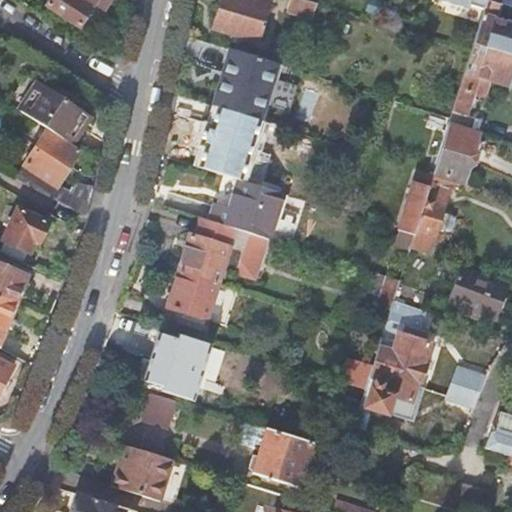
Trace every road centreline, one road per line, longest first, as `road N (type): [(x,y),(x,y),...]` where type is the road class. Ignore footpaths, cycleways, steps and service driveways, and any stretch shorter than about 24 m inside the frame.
road 1 (residential): [(141,100),(95,295),(25,457)]
road 2 (residential): [(141,100),(0,8)]
